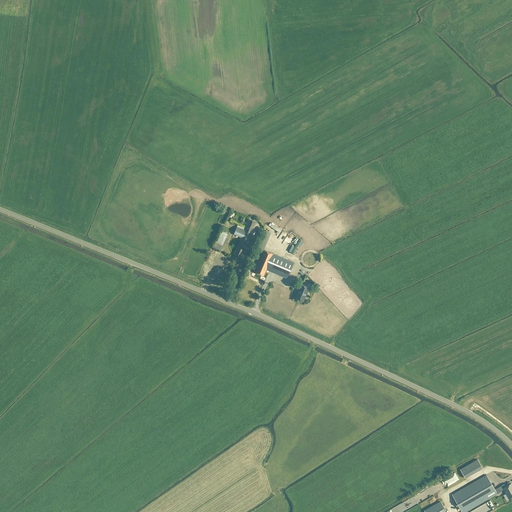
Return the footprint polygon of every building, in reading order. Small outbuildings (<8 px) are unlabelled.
[(241,257),(256,222),(249,219),(245,228),(238,224),(237,227),(233,234),(241,237),(234,254),(241,257)] [(271,225),(270,228),(279,235),(281,232),(271,225)] [(256,248),(263,251),(270,234),(269,233),(264,231),(256,248)] [(222,233),(217,243),(221,245),(222,243),(224,244),(227,236),(222,233)] [(294,263),(267,252),(264,250),(259,261),(257,260),(255,264),(258,265),(257,266),(255,273),(263,276),(266,270),(287,279),(294,263)] [(309,288),(301,285),(295,298),(303,302),(309,288)] [(464,477),(465,479),(482,471),(477,461),(460,470),(464,477)] [(505,494),(511,490),(511,485),(511,483),(505,486),(504,484),(494,490),(486,475),(452,495),(461,511),(465,511),(497,494),(503,490),(505,494)] [(417,504),(424,501),(422,495),(415,497),(417,504)] [(446,511),(440,502),(424,511),(446,511)] [(472,511),(487,511),(493,509),(490,502),(472,511)]
